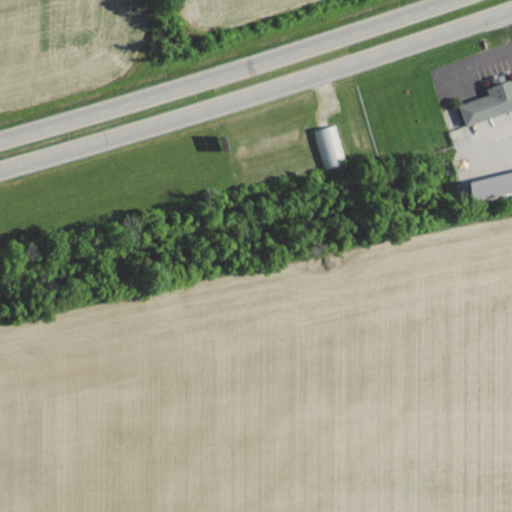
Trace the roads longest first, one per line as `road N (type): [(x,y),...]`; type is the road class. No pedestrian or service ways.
road 1 (primary): [(0,165),(511,3)]
road 2 (primary): [(441,0),(0,141)]
